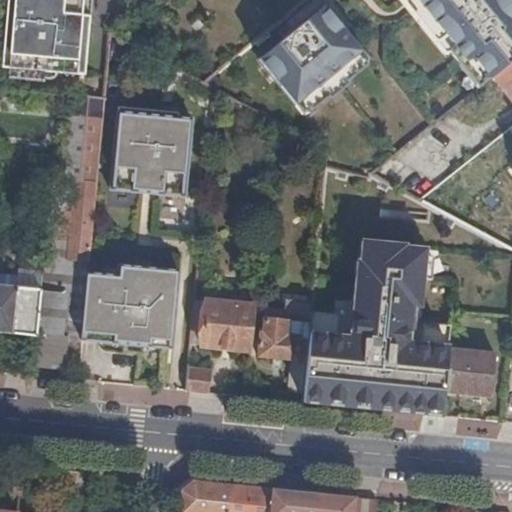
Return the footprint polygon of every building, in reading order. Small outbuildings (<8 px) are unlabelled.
[(9,0),(2,66),(10,66),(60,72),(86,74),(92,14),(83,13),(84,0),(9,0)] [(84,0),(83,13),(92,14),(93,0),(84,0)] [(446,0),(471,29),(493,11),(484,0),(446,0)] [(511,60),(511,32),(494,11),(493,11),(471,29),(464,35),(452,45),(446,49),(478,88),(491,77),(511,60)] [(452,45),(464,35),(457,26),(445,37),(452,45)] [(270,118),(352,52),(334,31),(244,105),(270,118)] [(511,60),(491,77),(511,103),(511,60)] [(226,64),(204,83),(214,89),(223,93),(239,78),(226,64)] [(60,72),(10,66),(9,78),(45,81),(46,79),(50,80),(56,78),(60,72)] [(223,93),(214,89),(213,103),(224,107),(226,95),(223,93)] [(101,117),(104,97),(72,94),(70,115),(101,117)] [(153,178),(152,192),(184,195),(192,119),(177,117),(177,111),(118,106),(110,188),(142,191),(143,177),(153,178)] [(88,261),(101,117),(70,115),(68,138),(65,179),(75,180),(72,210),(66,213),(64,235),(70,236),(68,259),(88,261)] [(279,123),(271,119),(270,126),(278,129),(279,123)] [(367,172),(369,172),(390,155),(362,120),(335,142),(334,139),(323,147),(325,148),(323,166),(367,176),(367,172)] [(323,147),(334,139),(326,130),(312,141),(323,147)] [(81,335),(87,273),(88,261),(68,259),(70,236),(64,235),(66,213),(72,210),(75,180),(65,179),(68,138),(53,158),(42,273),(40,291),(36,333),(66,335),(67,334),(81,335)] [(362,233),(366,192),(367,176),(323,166),(317,229),(362,233)] [(419,199),(371,173),(369,172),(367,172),(367,176),(366,192),(421,208),(421,200),(419,199)] [(511,248),(511,211),(474,175),(440,210),(511,248)] [(142,191),(152,192),(153,178),(143,177),(142,191)] [(428,203),(421,200),(421,208),(419,225),(483,258),(496,263),(493,294),(486,293),(484,314),(511,317),(511,316),(511,248),(440,210),(428,203)] [(423,251),(416,250),(413,281),(419,282),(423,251)] [(81,335),(81,340),(171,348),(178,270),(118,265),(117,275),(87,273),(81,335)] [(0,273),(0,286),(40,291),(42,273),(17,270),(16,276),(0,273)] [(0,331),(36,335),(36,333),(40,291),(0,286),(0,331)] [(287,391),(302,392),(304,382),(307,343),(310,314),(311,301),(284,299),(283,308),(282,320),(263,319),(262,329),(259,329),(257,356),(290,360),(287,391)] [(202,346),(249,351),(253,305),(204,301),(204,307),(200,344),(200,346),(202,346)] [(355,307),(351,343),(359,343),(359,348),(371,349),(388,350),(400,351),(405,307),(362,303),(362,308),(355,307)] [(200,344),(204,307),(193,305),(189,343),(200,344)] [(264,307),(263,319),(282,320),(283,308),(264,307)] [(310,314),(307,343),(322,344),(324,316),(310,314)] [(63,364),(78,365),(81,340),(81,335),(67,334),(66,335),(36,333),(36,335),(33,366),(63,369),(63,364)] [(201,354),(202,346),(200,346),(200,344),(189,343),(189,353),(201,354)] [(307,343),(304,382),(314,383),(326,384),(337,385),(340,345),(322,344),(307,343)] [(388,350),(371,349),(370,361),(387,363),(388,350)] [(407,349),(404,376),(426,378),(429,351),(407,349)] [(449,349),(444,390),(490,395),(494,355),(449,349)] [(184,390),(208,392),(209,370),(213,370),(214,355),(201,354),(189,353),(184,390)] [(385,410),(401,411),(404,381),(388,380),(385,410)] [(326,384),(314,383),(314,394),(325,395),(326,384)] [(29,495),(32,465),(14,464),(12,494),(29,495)] [(180,491),(178,511),(226,511),(228,485),(192,481),(180,491)] [(226,511),(267,511),(269,489),(228,485),(226,511)] [(354,511),(356,497),(269,489),(267,511),(354,511)] [(356,497),(354,511),(372,511),(374,499),(356,497)]
